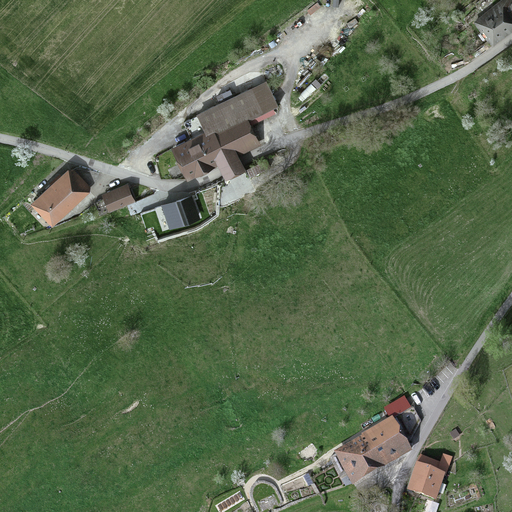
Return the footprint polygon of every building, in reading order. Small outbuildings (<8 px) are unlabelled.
[(491,41),(511,24),(511,0),(502,0),(476,21),(491,41)] [(191,175),(220,161),(228,177),(251,166),(243,148),(264,138),(253,116),(282,102),(269,75),(179,120),(187,136),(174,142),(191,175)] [(33,198),(57,221),(90,185),(67,163),(33,198)] [(127,185),(92,199),(98,215),(133,201),(127,185)] [(193,216),(181,192),(162,202),(174,226),(193,216)] [(377,465),(408,447),(407,446),(421,422),(417,415),(400,425),(398,422),(394,424),(392,420),(364,436),(365,438),(337,454),(352,480),(359,477),(378,467),(377,465)] [(449,466),(451,459),(443,456),(441,464),(420,456),(414,467),(407,489),(437,499),(443,480),(448,465),(449,466)]
